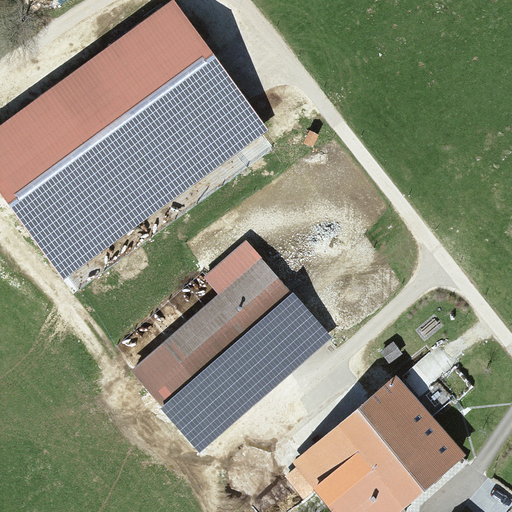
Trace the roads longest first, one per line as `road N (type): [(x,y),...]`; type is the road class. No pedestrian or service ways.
road 1 (track): [(444,261),(241,0)]
road 2 (track): [(98,0),(0,72)]
